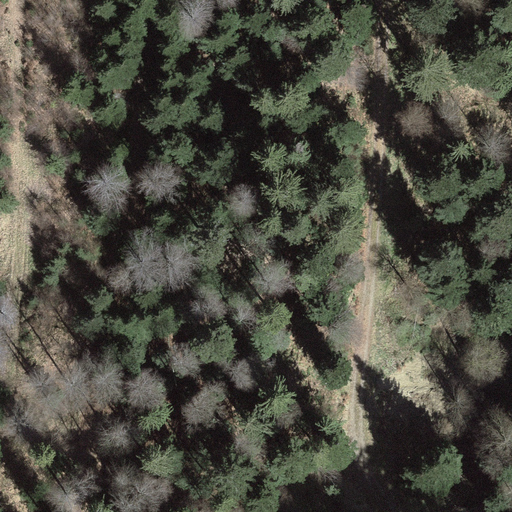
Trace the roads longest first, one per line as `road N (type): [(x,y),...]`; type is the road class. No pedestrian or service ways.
road 1 (track): [(382,0),(356,449),(387,511)]
road 2 (track): [(162,0),(103,335),(86,511)]
